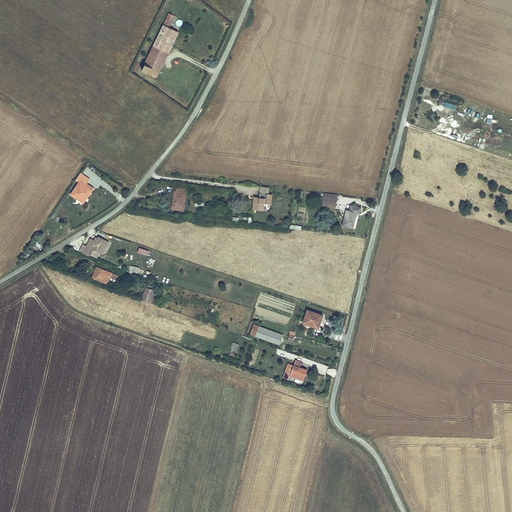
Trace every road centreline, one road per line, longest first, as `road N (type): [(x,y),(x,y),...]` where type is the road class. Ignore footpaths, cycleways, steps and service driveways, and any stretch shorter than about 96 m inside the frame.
road 1 (unclassified): [(403,511),(373,452),(339,425),(332,404),(434,0)]
road 2 (unclassified): [(0,281),(133,194),(191,120),(248,0)]
